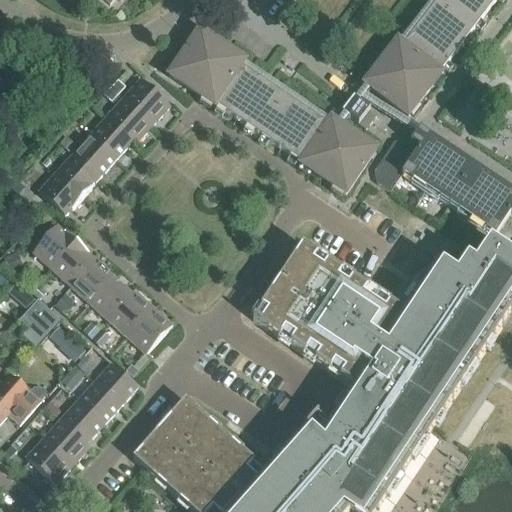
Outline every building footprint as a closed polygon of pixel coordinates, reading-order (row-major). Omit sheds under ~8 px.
[(293,0),(299,4),(301,0),(434,0),(399,46),(397,45),(364,88),(407,122),(441,79),(440,78),(500,0),(293,0)] [(344,199),(375,153),(330,122),(329,124),(244,65),(244,64),(199,33),(168,79),(213,110),(214,109),(300,167),(299,168),(344,199)] [(169,110),(139,83),(122,102),(152,129),(169,110)] [(124,90),(117,84),(110,91),(117,98),(124,90)] [(484,86),(474,102),(483,108),(494,93),(484,86)] [(110,105),(117,98),(110,91),(103,99),(110,105)] [(341,116),(358,129),(369,114),(353,101),(352,102),(350,101),(348,100),(347,100),(345,101),(343,101),(341,102),(340,104),(339,105),(339,106),(339,107),(338,108),(339,110),(339,111),(340,113),(341,115),(342,116),(341,116)] [(152,129),(122,102),(105,121),(135,148),(152,129)] [(363,122),(370,127),(376,120),(369,115),(363,122)] [(135,148),(105,121),(88,139),(115,164),(131,146),(134,149),(135,148)] [(358,129),(365,135),(366,133),(370,128),(363,122),(358,129)] [(391,197),(403,179),(496,242),(511,217),(511,201),(417,138),(412,146),(407,143),(394,146),(375,176),(377,188),(391,197)] [(75,147),(66,139),(60,146),(69,154),(75,147)] [(98,182),(115,164),(88,139),(71,158),(98,182)] [(92,189),(98,182),(71,158),(54,177),(82,202),(93,190),(92,189)] [(51,163),(47,160),(42,166),(45,169),(51,163)] [(82,202),(54,177),(36,196),(64,220),(70,213),(71,214),(82,202)] [(24,191),(18,185),(11,192),(17,198),(24,191)] [(498,243),(493,250),(511,262),(511,217),(496,242),(498,243)] [(30,257),(50,274),(76,246),(64,235),(63,236),(56,230),(30,257)] [(50,274),(69,291),(93,264),(87,258),(88,257),(76,246),(50,274)] [(355,511),(378,511),(465,382),(501,329),(509,317),(511,312),(511,262),(493,250),(475,276),(468,271),(460,283),(435,267),(401,317),(301,250),(252,325),(352,392),(326,430),(315,420),(265,476),(184,404),(132,463),(186,511),(352,511),(354,511),(355,511)] [(5,264),(10,277),(23,272),(18,259),(5,264)] [(93,264),(69,291),(87,308),(112,281),(93,264)] [(112,281),(87,308),(106,325),(131,298),(112,281)] [(7,294),(26,312),(35,302),(15,285),(7,294)] [(46,295),(39,289),(33,296),(40,302),(46,295)] [(131,298),(106,325),(125,342),(152,313),(133,295),(131,298)] [(54,308),(62,315),(63,313),(65,315),(72,307),(69,304),(70,302),(64,296),(54,308)] [(60,324),(38,304),(25,319),(46,339),(60,324)] [(144,359),(171,330),(152,313),(125,342),(144,359)] [(90,329),(85,335),(83,337),(90,343),(91,342),(97,335),(90,329)] [(93,344),(100,351),(109,340),(102,334),(93,344)] [(69,341),(59,352),(75,366),(85,355),(69,341)] [(94,370),(85,362),(77,370),(86,378),(94,370)] [(92,387),(118,411),(136,392),(109,368),(92,387)] [(126,375),(132,381),(138,374),(132,368),(126,375)] [(71,395),(84,380),(73,370),(60,385),(71,395)] [(0,393),(0,426),(7,419),(18,430),(40,405),(23,390),(20,394),(9,384),(0,393)] [(75,406),(101,430),(118,411),(92,387),(75,406)] [(50,406),(45,411),(56,420),(60,415),(50,406)] [(75,406),(58,424),(85,448),(101,430),(75,406)] [(41,443),(71,470),(88,451),(85,448),(58,424),(41,443)] [(24,462),(53,489),(71,470),(41,443),(24,462)] [(2,458),(8,463),(17,454),(11,449),(2,458)]
